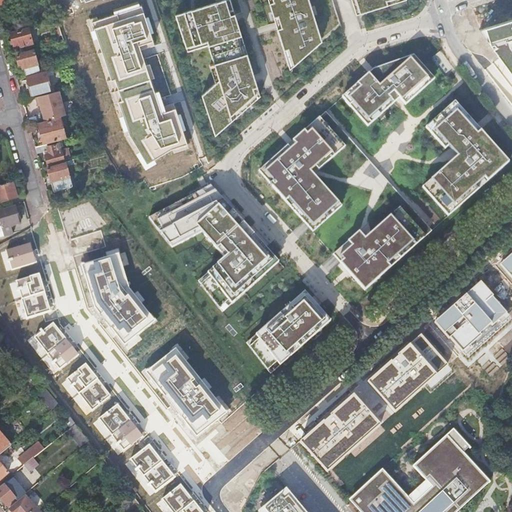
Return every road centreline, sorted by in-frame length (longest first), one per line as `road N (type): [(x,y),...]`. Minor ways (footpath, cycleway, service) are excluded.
road 1 (residential): [(373,338),(219,168),(362,40),(443,7)]
road 2 (residential): [(373,338),(212,485),(222,511)]
road 3 (residential): [(511,209),(373,338)]
road 4 (residential): [(443,7),(457,46),(511,117)]
